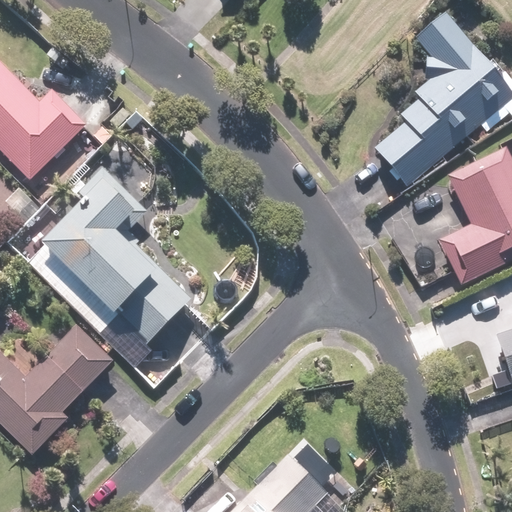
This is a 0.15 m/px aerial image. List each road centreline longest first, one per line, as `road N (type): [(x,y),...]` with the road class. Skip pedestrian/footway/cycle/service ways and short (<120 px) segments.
road 1 (residential): [(95,0),(211,110),(345,265)]
road 2 (residential): [(345,265),(110,511)]
road 3 (residential): [(345,265),(396,351),(433,451),(445,511)]
